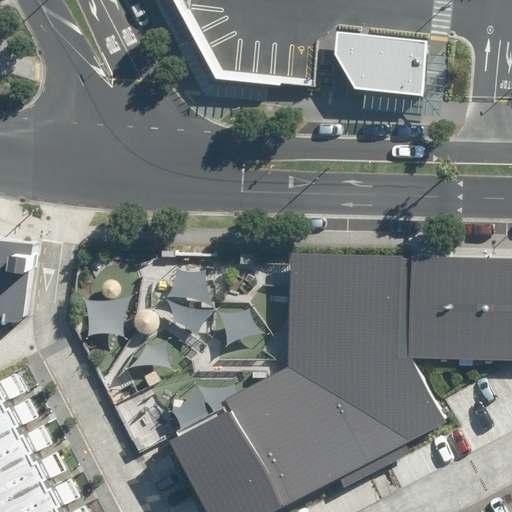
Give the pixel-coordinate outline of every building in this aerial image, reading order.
[(239,0),(195,0),(226,59),(315,68),(319,33),(252,27),(239,0)] [(431,36),(345,24),(342,43),(361,79),(424,87),(431,36)] [(39,233),(0,227),(0,307),(27,312),(39,233)] [(235,404),(179,429),(223,511),(260,511),(454,414),(421,347),(511,349),(511,252),(295,249),(298,357),(228,391),(235,404)] [(82,511),(9,370),(0,374),(0,510),(1,511),(82,511)]
